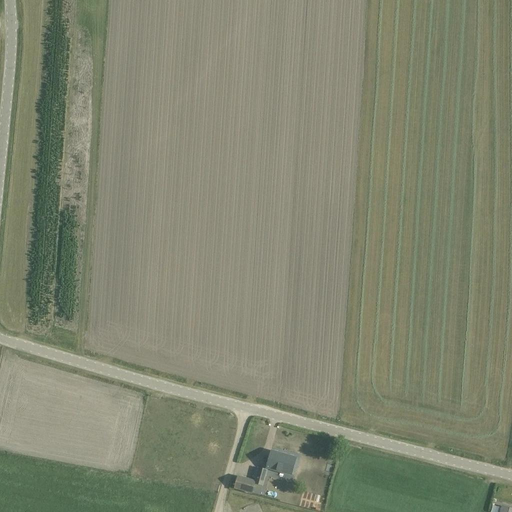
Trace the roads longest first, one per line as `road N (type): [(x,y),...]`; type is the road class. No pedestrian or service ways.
road 1 (unclassified): [(511,475),(0,338)]
road 2 (unclassified): [(0,171),(9,0)]
